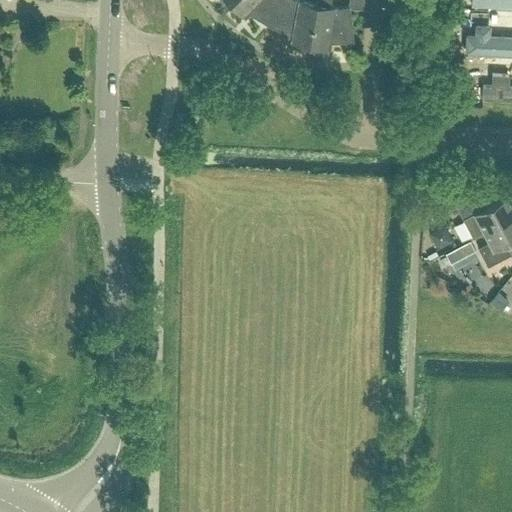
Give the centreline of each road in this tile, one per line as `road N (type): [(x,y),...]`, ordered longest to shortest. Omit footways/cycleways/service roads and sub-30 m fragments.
road 1 (residential): [(367,139),(334,130),(205,48),(106,43)]
road 2 (tertiary): [(114,459),(119,315),(107,184)]
road 3 (residential): [(511,145),(367,139)]
road 4 (track): [(0,286),(20,285),(86,183)]
road 5 (tertiary): [(107,184),(106,43)]
road 6 (residential): [(367,139),(373,0)]
